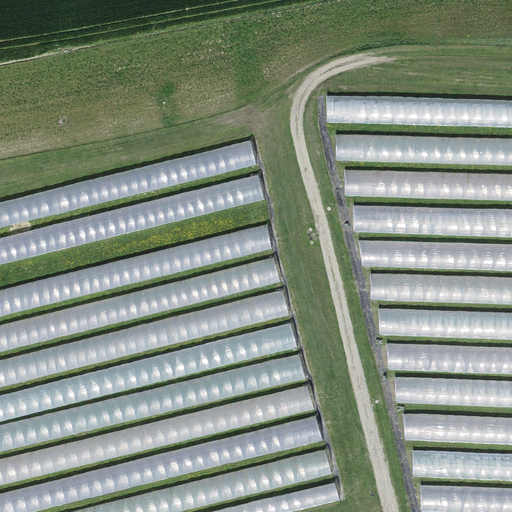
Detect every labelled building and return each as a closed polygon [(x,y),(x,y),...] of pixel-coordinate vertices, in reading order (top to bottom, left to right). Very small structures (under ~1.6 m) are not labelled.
[(485,123),(485,96),(330,92),(329,119),(485,123)] [(338,131),(338,158),(499,162),(500,136),(338,131)] [(0,222),(259,165),(254,141),(0,196),(0,222)] [(262,177),(0,231),(0,260),(268,204),(262,177)] [(202,244),(0,284),(0,310),(276,254),(269,220),(200,234),(202,244)] [(0,319),(0,511),(307,511),(343,505),(337,477),(335,477),(328,444),(323,445),(303,350),(300,351),(294,320),(293,320),(286,289),(284,289),(278,262),(0,319)]
